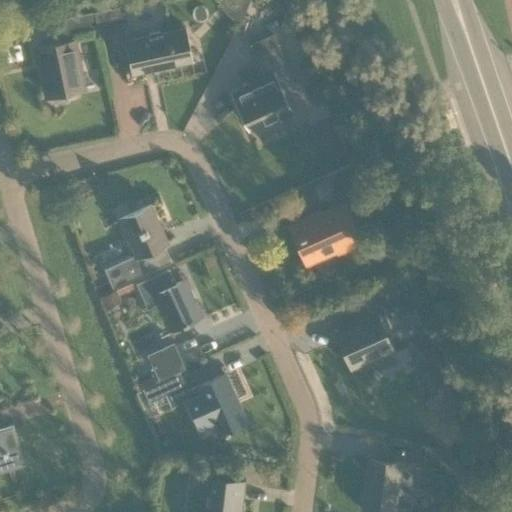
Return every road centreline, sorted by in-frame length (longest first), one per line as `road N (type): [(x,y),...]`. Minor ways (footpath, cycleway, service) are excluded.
road 1 (residential): [(301,511),(310,432),(303,403),(187,149),(163,141),(5,176)]
road 2 (residential): [(5,176),(95,473),(90,499),(70,511)]
